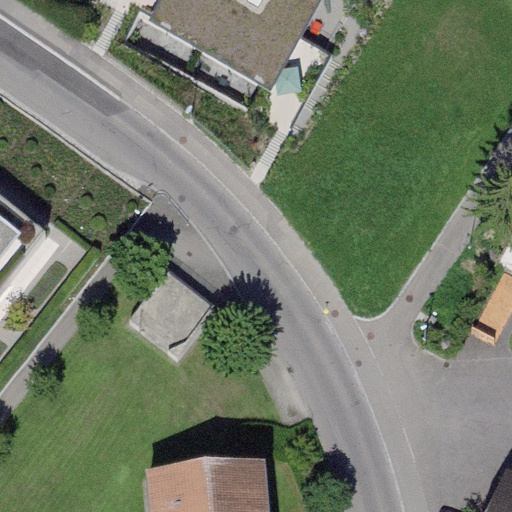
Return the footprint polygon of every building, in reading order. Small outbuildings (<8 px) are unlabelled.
[(333,104),(387,8),(372,0),(234,0),(207,49),(277,89),(284,77),(333,104)] [(0,317),(55,250),(0,206),(0,317)] [(174,281),(141,317),(179,350),(211,314),(174,281)] [(277,511),(275,482),(156,493),(157,511),(277,511)] [(511,511),(511,484),(499,511),(511,511)]
